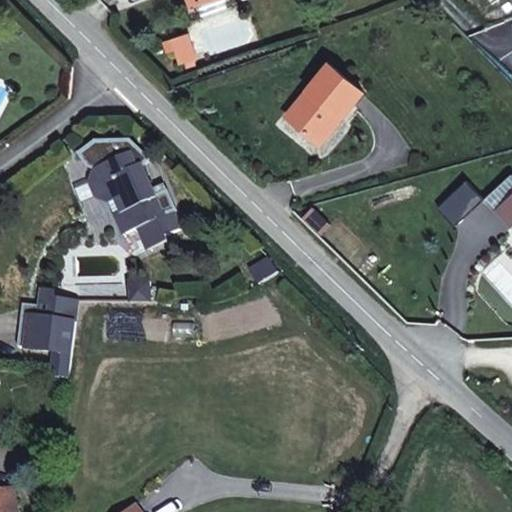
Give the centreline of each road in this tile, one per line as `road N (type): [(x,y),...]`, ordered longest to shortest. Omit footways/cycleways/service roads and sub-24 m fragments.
road 1 (unclassified): [(47,0),(421,367)]
road 2 (residential): [(421,367),(371,511)]
road 3 (unclassified): [(421,367),(511,451)]
